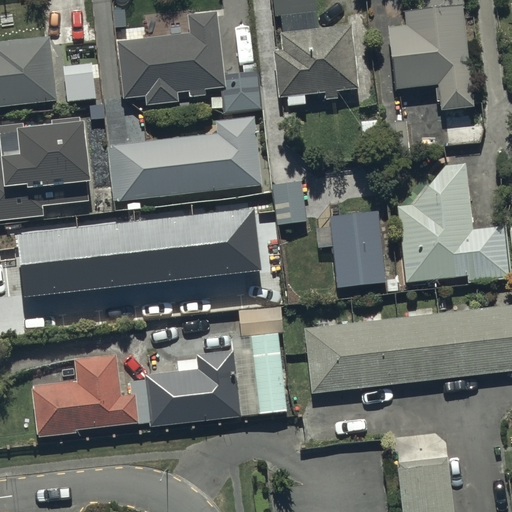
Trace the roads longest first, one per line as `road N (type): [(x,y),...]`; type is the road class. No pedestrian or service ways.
road 1 (residential): [(193,511),(144,485),(0,497)]
road 2 (unknown): [(285,444),(477,420)]
